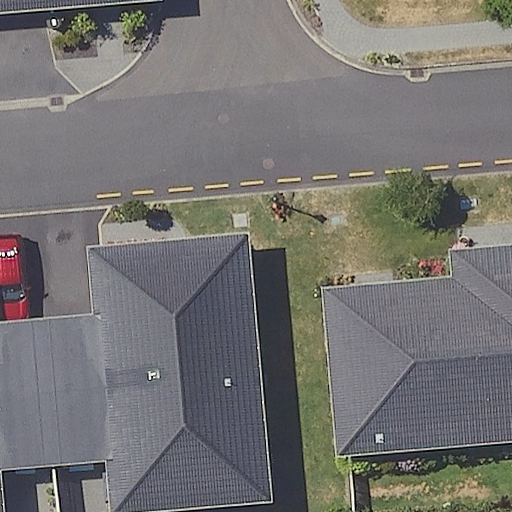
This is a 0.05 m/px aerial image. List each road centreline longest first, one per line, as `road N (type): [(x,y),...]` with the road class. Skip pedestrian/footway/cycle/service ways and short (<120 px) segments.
road 1 (residential): [(0,194),(293,167)]
road 2 (residential): [(293,167),(511,146)]
road 3 (residential): [(277,0),(293,167)]
